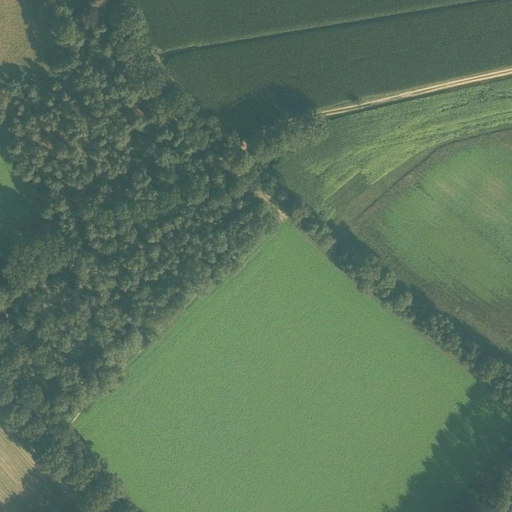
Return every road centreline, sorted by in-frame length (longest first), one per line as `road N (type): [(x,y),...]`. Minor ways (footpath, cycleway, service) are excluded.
road 1 (track): [(224,164),(296,124),(511,76)]
road 2 (track): [(0,252),(224,164)]
